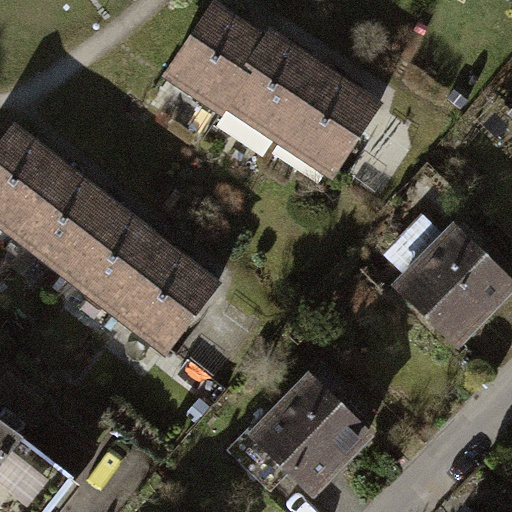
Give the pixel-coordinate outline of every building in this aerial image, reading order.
[(222,109),(226,102),(264,43),(208,7),(165,72),(222,109)] [(226,102),(278,136),(321,71),(268,37),(264,43),(226,102)] [(376,106),(321,71),(278,136),(334,171),(376,106)] [(0,144),(0,220),(14,231),(62,169),(12,130),(0,144)] [(111,207),(62,169),(14,231),(63,269),(111,207)] [(63,269),(114,309),(162,247),(111,207),(63,269)] [(454,234),(403,286),(457,338),(508,287),(454,234)] [(215,288),(162,247),(114,309),(167,350),(215,288)] [(317,368),(253,434),(290,469),(312,490),(365,435),(327,398),(338,387),(317,368)] [(35,409),(16,434),(69,477),(89,452),(35,409)] [(0,511),(40,511),(69,477),(16,434),(0,421),(0,511)] [(269,491),(290,469),(253,434),(246,428),(226,449),(269,491)]
